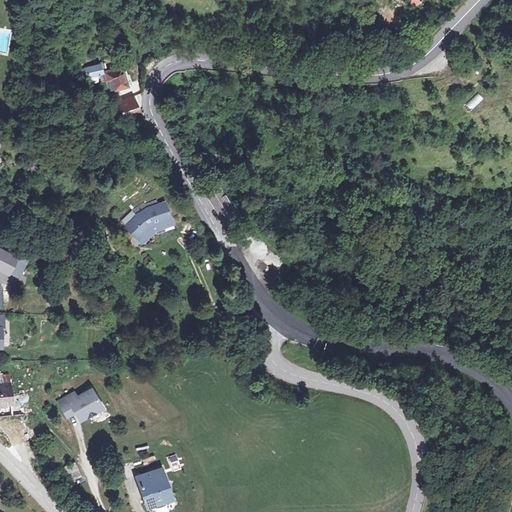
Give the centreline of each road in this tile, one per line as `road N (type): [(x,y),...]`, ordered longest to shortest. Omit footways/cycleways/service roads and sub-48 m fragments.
road 1 (secondary): [(481,0),(434,48),(383,74),(325,75),(191,54),(172,57),(149,78),(143,99),(151,119),(237,266),(278,317)]
road 2 (tertiary): [(414,511),(419,473),(408,425),(379,399),(276,365),(267,337),(278,317)]
road 3 (secondary): [(278,317),(323,341),(442,356),(482,374),(511,403)]
